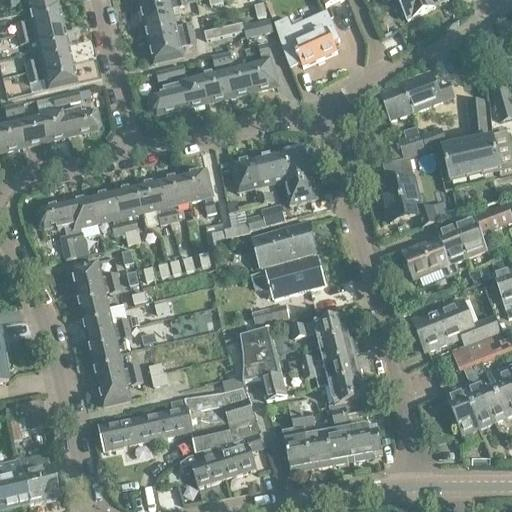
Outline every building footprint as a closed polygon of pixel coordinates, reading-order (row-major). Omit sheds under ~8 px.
[(52,0),(8,0),(11,10),(26,6),(28,15),(55,8),(52,0)] [(176,0),(138,0),(140,9),(176,0)] [(171,12),(187,9),(184,0),(176,0),(140,9),(145,28),(173,21),(171,12)] [(223,6),(221,0),(208,0),(210,9),(223,6)] [(343,0),(321,0),(326,10),(344,2),(343,0)] [(381,0),(384,5),(393,0),(396,0),(408,23),(439,8),(439,7),(450,2),(448,0),(381,0)] [(28,15),(30,24),(15,27),(17,38),(61,27),(57,7),(55,8),(28,15)] [(263,8),(255,9),(258,22),(266,20),(263,8)] [(288,21),(275,27),(283,51),(290,71),(301,66),(303,70),(337,55),(333,46),(339,43),(329,20),(327,15),(292,30),(288,21)] [(194,37),(191,26),(175,30),(173,21),(145,28),(150,47),(194,37)] [(244,35),(246,42),(273,36),(269,22),(242,28),(244,35)] [(207,43),(244,35),(242,28),(242,25),(205,34),(207,43)] [(511,47),(511,25),(498,32),(507,50),(511,47)] [(28,46),(30,55),(66,46),(61,27),(17,38),(20,48),(28,46)] [(154,67),(183,60),(180,51),(196,47),(194,37),(150,47),(154,67)] [(397,43),(382,53),(388,62),(403,53),(397,43)] [(27,76),(71,66),(66,46),(30,55),(32,64),(24,66),(27,76)] [(254,95),(278,90),(268,47),(258,49),(260,60),(262,60),(263,64),(248,68),(254,95)] [(233,67),(230,56),(221,58),(231,101),(254,95),(248,68),(232,72),(231,67),(233,67)] [(212,60),(214,71),(216,71),(217,75),(202,79),(208,106),(231,101),(221,58),(212,60)] [(29,87),(45,83),(47,92),(75,85),(71,66),(27,76),(29,87)] [(202,79),(186,83),(183,70),(176,72),(186,112),(208,106),(202,79)] [(176,72),(156,76),(158,85),(170,82),(172,91),(164,93),(165,96),(152,99),(149,104),(152,116),(157,119),(186,112),(176,72)] [(438,92),(431,74),(402,86),(413,116),(455,100),(450,88),(438,92)] [(402,86),(379,94),(391,124),(413,116),(402,86)] [(511,107),(507,91),(491,96),(500,125),(511,121),(511,107)] [(59,100),(68,140),(97,133),(99,129),(96,116),(92,113),(79,116),(79,113),(71,115),(69,106),(80,104),(78,95),(59,100)] [(54,115),(39,118),(45,145),(68,140),(59,100),(51,101),(54,115)] [(485,104),(467,106),(469,138),(488,136),(485,104)] [(39,118),(23,122),(22,118),(24,117),(22,106),(12,108),(22,151),(45,145),(39,118)] [(12,108),(3,111),(6,122),(7,121),(9,126),(0,127),(0,156),(22,151),(12,108)] [(417,130),(403,134),(406,142),(400,144),(405,160),(424,153),(417,130)] [(440,132),(423,138),(428,153),(445,147),(440,132)] [(511,153),(506,136),(491,140),(442,152),(450,185),(499,173),(511,170),(511,153)] [(312,152),(307,149),(277,156),(284,185),(285,190),(295,188),(295,184),(312,180),(312,182),(313,182),(310,169),(312,169),(315,164),(312,152)] [(266,208),(274,206),(271,196),(270,196),(268,189),(284,185),(277,156),(255,162),(266,208)] [(255,162),(231,167),(238,196),(255,192),(257,200),(255,200),(258,210),(266,208),(255,162)] [(216,216),(206,173),(183,178),(189,206),(205,202),(206,206),(204,207),(207,218),(216,216)] [(175,214),(174,209),(189,206),(183,178),(160,184),(170,226),(179,224),(177,213),(175,214)] [(290,209),(318,202),(313,182),(312,182),(312,180),(295,184),(295,188),(285,190),(290,209)] [(390,226),(417,219),(421,231),(446,222),(441,208),(420,215),(412,181),(381,189),(390,226)] [(160,217),(158,218),(161,229),(170,226),(160,184),(137,189),(143,216),(159,213),(160,217)] [(137,189),(114,195),(124,237),(127,249),(139,246),(136,234),(133,219),(143,216),(137,189)] [(109,229),(112,240),(124,237),(114,195),(91,200),(97,227),(110,224),(111,229),(109,229)] [(91,200),(68,206),(77,246),(74,247),(77,260),(88,258),(85,244),(84,240),(100,237),(97,227),(91,200)] [(239,214),(236,204),(226,207),(228,217),(239,214)] [(74,247),(77,246),(68,206),(40,212),(37,217),(40,229),(44,232),(57,229),(57,232),(65,231),(67,239),(61,241),(66,263),(77,260),(74,247)] [(261,213),(266,230),(285,225),(280,208),(261,213)] [(511,225),(511,222),(507,208),(463,225),(455,228),(468,262),(488,254),(481,238),(511,225)] [(262,217),(247,221),(251,234),(265,230),(262,217)] [(453,229),(455,228),(463,225),(460,217),(450,221),(453,229)] [(316,257),(308,227),(280,235),(289,265),(316,257)] [(426,247),(402,256),(413,283),(419,281),(423,290),(445,281),(459,275),(456,267),(468,262),(455,228),(453,229),(437,235),(440,242),(426,248),(426,247)] [(280,235),(253,242),(261,272),(289,265),(280,235)] [(130,254),(122,256),(125,268),(133,267),(130,254)] [(203,271),(212,269),(209,256),(200,258),(203,271)] [(187,275),(196,273),(193,260),(184,263),(187,275)] [(274,303),(325,289),(317,260),(266,274),(272,295),(248,301),(256,329),(289,320),(286,308),(272,312),(269,304),(274,302),(274,303)] [(174,278),(183,276),(180,264),(171,266),(174,278)] [(102,282),(98,266),(71,272),(76,296),(119,286),(117,277),(106,279),(106,281),(102,282)] [(163,281),(171,279),(168,267),(159,269),(163,281)] [(511,270),(494,277),(505,307),(504,307),(508,319),(511,317),(511,270)] [(153,271),(147,272),(145,273),(148,285),(156,283),(153,271)] [(135,275),(127,277),(130,289),(138,287),(135,275)] [(109,312),(105,297),(110,296),(110,298),(121,295),(119,286),(76,296),(82,319),(109,312)] [(135,307),(148,304),(146,295),(133,298),(135,307)] [(462,341),(465,349),(499,335),(493,320),(472,328),(462,304),(413,324),(426,355),(462,341)] [(155,309),(157,318),(170,315),(168,306),(155,309)] [(82,319),(87,342),(130,332),(128,323),(117,326),(117,327),(113,328),(109,312),(82,319)] [(319,347),(349,340),(344,319),(292,332),(295,342),(317,337),(319,347)] [(0,325),(0,332),(2,350),(19,348),(16,324),(0,325)] [(267,405),(287,400),(270,331),(240,338),(243,361),(243,371),(243,387),(262,382),(267,405)] [(120,358),(116,343),(121,342),(121,344),(132,341),(130,332),(87,342),(93,364),(120,358)] [(154,336),(142,339),(144,348),(156,345),(154,336)] [(496,346),(493,338),(485,342),(488,349),(496,346)] [(315,365),(316,370),(355,360),(353,353),(353,351),(351,343),(350,341),(349,340),(319,347),(323,363),(315,365)] [(492,358),(488,349),(485,342),(453,355),(459,370),(470,366),(479,362),(480,363),(492,358)] [(217,355),(218,378),(235,377),(234,354),(217,355)] [(128,372),(123,373),(120,358),(93,364),(98,387),(140,377),(138,368),(127,370),(128,372)] [(301,363),(289,366),(291,375),(303,373),(316,370),(315,365),(313,360),(301,363)] [(330,388),(360,381),(359,379),(360,377),(358,369),(356,367),(355,360),(316,370),(319,382),(321,390),(330,388)] [(497,405),(486,378),(480,363),(479,362),(470,366),(477,382),(469,385),(461,388),(463,392),(480,433),(494,427),(487,409),(497,405)] [(150,370),(152,379),(165,376),(163,367),(150,370)] [(306,385),(319,382),(316,370),(303,373),(306,385)] [(487,409),(494,427),(511,419),(511,388),(505,370),(486,378),(497,405),(487,409)] [(98,387),(104,411),(131,404),(127,388),(131,387),(132,389),(143,386),(140,377),(98,387)] [(165,377),(151,380),(154,391),(168,387),(165,377)] [(336,414),(330,416),(332,424),(348,420),(345,407),(365,402),(363,394),(364,392),(362,384),(360,382),(360,381),(330,388),(336,414)] [(445,395),(463,440),(480,433),(463,392),(461,388),(445,395)] [(185,405),(171,408),(172,413),(178,439),(192,436),(196,456),(217,451),(232,448),(259,438),(262,437),(243,393),(221,399),(185,405)] [(312,471),(306,440),(305,434),(302,418),(299,406),(289,408),(294,432),(283,434),(286,450),(287,460),(290,475),(292,475),(295,475),(303,474),(304,472),(312,471)] [(172,413),(165,415),(144,420),(99,430),(105,455),(178,439),(172,413)] [(44,416),(8,423),(12,444),(21,442),(20,436),(47,430),(44,416)] [(302,418),(305,434),(315,432),(312,416),(302,418)] [(344,466),(346,465),(353,463),(347,433),(351,432),(348,420),(332,424),(334,431),(340,430),(341,434),(327,436),(332,467),(334,467),(336,467),(344,466)] [(382,458),(377,427),(351,432),(347,433),(353,463),(355,463),(357,463),(365,462),(366,461),(382,458)] [(305,434),(306,440),(312,471),(319,470),(321,470),(329,469),(331,467),(332,467),(327,436),(325,431),(315,432),(305,434)] [(256,473),(250,456),(263,452),(259,438),(232,448),(217,451),(218,452),(227,482),(256,473)] [(287,460),(286,450),(279,451),(282,461),(287,460)] [(198,491),(227,482),(218,452),(189,461),(180,467),(184,477),(193,474),(198,491)] [(48,468),(45,456),(18,463),(29,508),(57,501),(49,468),(48,468)] [(0,511),(8,511),(29,508),(18,463),(0,466),(0,511)]
